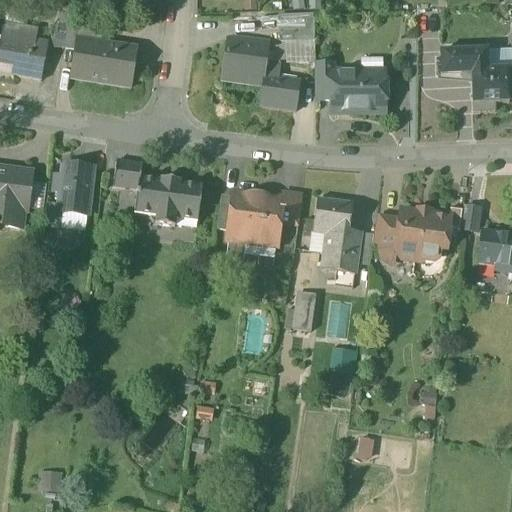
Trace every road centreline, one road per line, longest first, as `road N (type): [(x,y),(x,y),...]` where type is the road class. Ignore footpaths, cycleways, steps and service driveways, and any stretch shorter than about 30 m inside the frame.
road 1 (residential): [(165,145),(373,160),(511,154)]
road 2 (residential): [(0,121),(165,145)]
road 3 (residential): [(165,145),(179,0)]
